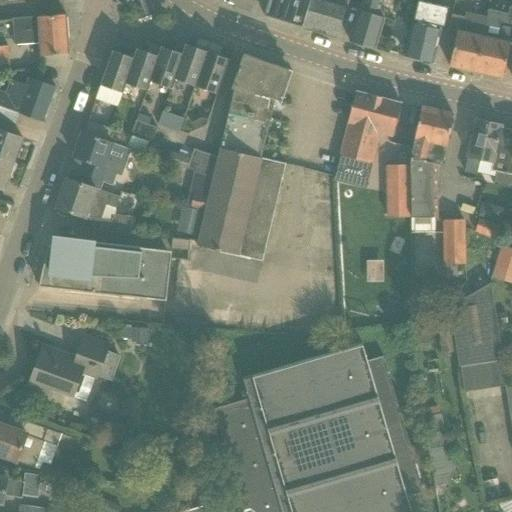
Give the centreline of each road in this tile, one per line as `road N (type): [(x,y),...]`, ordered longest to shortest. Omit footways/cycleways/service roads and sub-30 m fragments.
road 1 (tertiary): [(179,0),(288,51),(511,108)]
road 2 (residential): [(0,294),(97,33),(102,0)]
